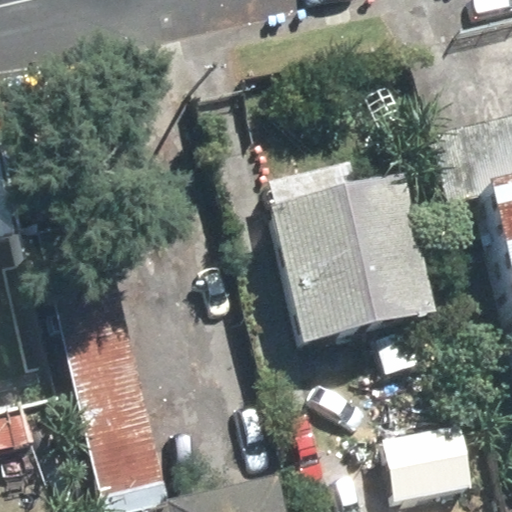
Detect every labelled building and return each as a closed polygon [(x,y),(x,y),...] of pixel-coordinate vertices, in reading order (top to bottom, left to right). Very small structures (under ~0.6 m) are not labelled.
[(440,211),(474,203),(511,366),(511,123),(424,144),(440,211)] [(0,184),(0,246),(12,244),(0,184)] [(289,357),(365,342),(372,380),(412,372),(404,335),(428,330),(400,185),(261,212),(289,357)] [(165,511),(115,299),(45,315),(91,511),(165,511)] [(370,450),(383,511),(455,496),(441,434),(370,450)] [(262,511),(260,499),(202,511),(262,511)]
